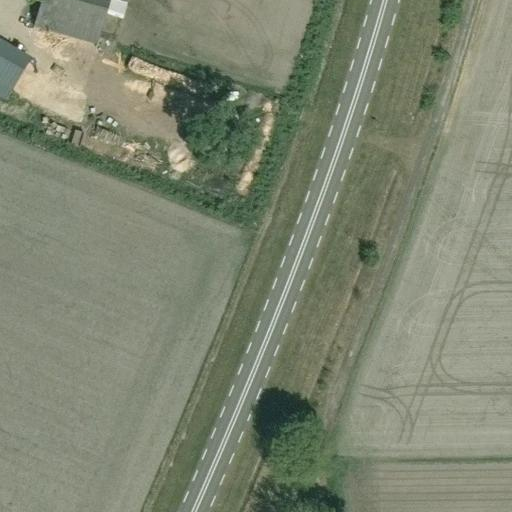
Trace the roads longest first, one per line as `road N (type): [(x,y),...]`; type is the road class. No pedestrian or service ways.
road 1 (primary): [(193,511),(269,336),(386,0)]
road 2 (track): [(327,460),(343,361),(473,0)]
